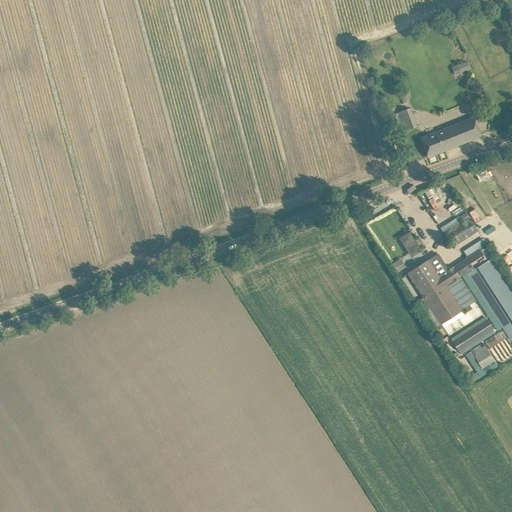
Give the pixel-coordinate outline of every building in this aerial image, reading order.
[(467,61),(457,65),(460,73),(470,69),(467,61)] [(400,117),(397,119),(403,132),(417,126),(409,108),(399,113),(400,117)] [(481,136),(478,127),(474,117),(420,138),(428,157),(481,136)] [(478,180),(491,176),(489,171),(477,175),(478,180)] [(434,210),(445,204),(434,185),(423,191),(434,210)] [(461,223),(470,218),(466,213),(458,218),(461,223)] [(410,256),(421,250),(409,230),(398,236),(410,256)] [(483,238),(462,250),(465,255),(486,243),(483,238)] [(485,258),(492,254),(486,245),(479,249),(485,258)] [(429,260),(408,273),(424,297),(417,301),(424,311),(430,307),(441,323),(461,310),(464,314),(472,309),(470,305),(472,303),(475,301),(459,278),(463,275),(498,330),(502,327),(510,340),(511,338),(511,326),(475,269),(474,269),(474,268),(467,273),(460,262),(447,271),(437,255),(429,260)] [(400,258),(391,263),(397,272),(405,267),(400,258)] [(467,273),(474,268),(467,258),(460,262),(467,273)] [(480,265),(511,316),(511,299),(487,261),(480,265)] [(486,320),(452,342),(458,351),(492,330),(486,320)]
